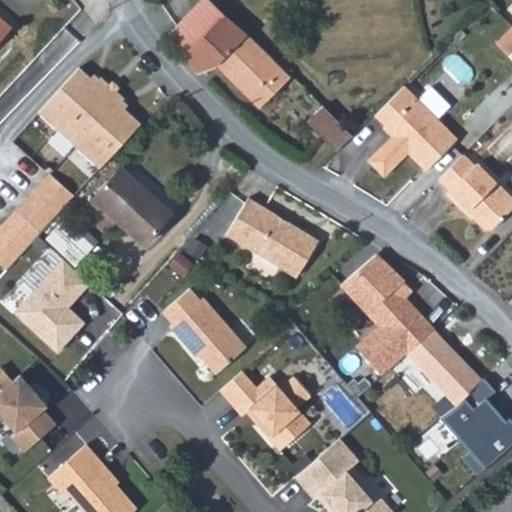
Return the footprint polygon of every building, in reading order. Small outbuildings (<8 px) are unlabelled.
[(188,49),(221,13),(206,0),(202,0),(171,34),(188,49)] [(287,71),(221,13),(188,49),(181,57),(196,71),(207,59),(257,105),(287,71)] [(0,55),(19,34),(0,16),(0,55)] [(511,26),(509,24),(491,41),(511,61),(511,26)] [(101,179),(142,134),(120,114),(125,108),(102,88),(97,93),(80,78),(39,123),(101,179)] [(422,167),(453,136),(433,116),(414,96),(400,83),(371,112),(392,136),(381,146),(376,147),(365,158),(381,173),(404,149),(422,167)] [(414,96),(433,116),(445,103),(426,83),(414,96)] [(355,129),(322,100),(306,117),(338,146),(355,129)] [(511,119),(486,146),(502,162),(511,151),(511,119)] [(460,207),(463,203),(467,207),(494,180),(475,161),(472,163),(460,151),(435,176),(447,188),(444,191),(460,207)] [(104,203),(153,248),(181,217),(132,172),(104,203)] [(494,180),(467,207),(471,211),(469,213),(480,225),(488,225),(510,204),(510,196),(494,180)] [(75,208),(51,186),(0,242),(0,274),(8,282),(75,208)] [(229,232),(299,276),(322,240),(252,196),(229,232)] [(88,279),(61,255),(12,309),(56,349),(83,319),(66,303),(66,298),(73,290),(76,292),(88,279)] [(486,433),(509,412),(495,398),(498,395),(396,290),(404,283),(376,255),(340,283),(376,321),(398,344),(389,354),(406,371),(415,362),(486,433)] [(94,321),(77,338),(91,353),(129,315),(98,285),(77,305),(94,321)] [(192,285),(164,309),(174,320),(171,323),(198,354),(203,350),(207,356),(207,360),(216,371),(247,345),(204,294),(201,297),(192,285)] [(66,303),(76,292),(73,290),(66,298),(66,303)] [(389,354),(398,344),(376,321),(365,332),(387,355),(389,354)] [(0,362),(0,410),(15,427),(10,431),(24,447),(56,420),(43,404),(46,401),(20,370),(12,377),(0,362)] [(220,387),(242,413),(247,409),(250,406),(272,431),(268,434),(280,447),(311,421),(297,405),(311,394),(294,374),(280,385),(271,374),(257,385),(243,368),(220,387)] [(250,406),(247,409),(268,434),(272,431),(250,406)] [(340,435),(294,474),(314,496),(317,494),(328,507),(332,504),(338,511),(392,511),(394,511),(353,463),(359,458),(340,435)] [(68,489),(87,511),(127,511),(136,504),(111,475),(114,472),(86,440),(47,474),(64,493),(68,489)]
